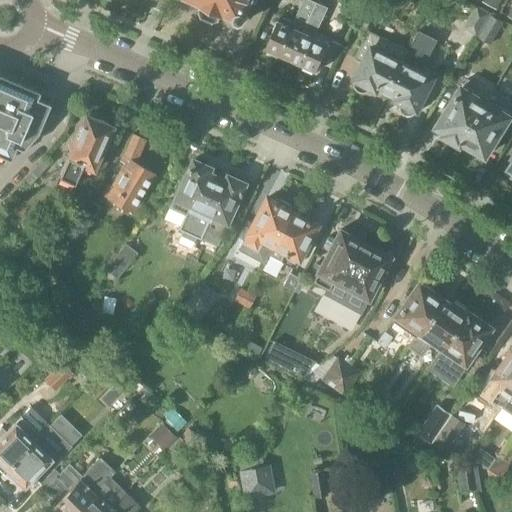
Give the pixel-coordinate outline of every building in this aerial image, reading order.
[(192,0),(202,4),(199,12),(202,20),(213,25),(220,21),(223,13),(236,19),(236,20),(236,22),(237,23),(238,24),(240,24),(241,24),(243,24),(244,22),(245,20),(244,18),(243,17),(250,0),(192,0)] [(291,59),(317,3),(310,0),(303,0),(294,23),(281,17),(279,21),(277,21),(265,48),(291,59)] [(499,0),(482,0),(482,1),(496,9),(500,0),(499,0)] [(317,3),(291,59),(318,72),(330,45),(329,44),(331,39),(317,33),(328,8),(317,3)] [(478,36),(490,14),(491,13),(477,5),(464,28),(477,36),(478,36)] [(491,45),(503,22),(490,14),(478,36),(477,36),(477,37),(491,45)] [(387,96),(408,51),(369,31),(355,58),(364,63),(355,81),(354,84),(355,86),(356,90),(359,92),(362,93),(364,94),(367,93),(370,90),(371,89),(387,96)] [(435,78),(422,71),(437,41),(418,32),(408,51),(387,96),(400,103),(400,105),(400,107),(400,110),(403,113),(406,115),(410,116),(412,116),(415,114),(417,111),(418,111),(435,78)] [(0,155),(10,160),(16,147),(22,149),(38,132),(49,104),(36,98),(39,91),(0,74),(0,155)] [(464,84),(438,127),(447,133),(445,136),(459,144),(461,140),(485,102),(470,93),(473,89),(464,84)] [(461,140),(459,144),(460,145),(464,139),(473,144),(471,147),(486,156),(509,117),(511,119),(511,117),(511,100),(500,94),(493,90),(485,103),(485,102),(461,140)] [(92,168),(111,127),(85,115),(59,176),(74,183),(82,164),(92,168)] [(132,213),(143,193),(155,173),(136,161),(146,139),(133,133),(123,155),(127,157),(110,185),(107,183),(101,194),(132,213)] [(45,157),(23,180),(29,186),(51,162),(45,157)] [(174,198),(172,204),(186,211),(178,229),(182,231),(180,235),(187,238),(215,176),(208,173),(210,167),(192,159),(177,193),(174,198)] [(215,176),(187,238),(193,241),(195,237),(200,239),(200,237),(216,245),(227,220),(226,220),(238,193),(243,182),(226,175),(223,180),(215,176)] [(267,255),(292,207),(275,198),(273,202),(265,198),(239,247),(247,252),(246,254),(262,263),(267,255)] [(100,208),(92,201),(84,211),(92,218),(100,208)] [(267,255),(281,263),(292,268),(315,224),(307,220),(309,216),(292,207),(267,255)] [(339,230),(313,279),(327,287),(325,291),(335,297),(360,310),(366,298),(388,257),(364,243),(339,230)] [(112,282),(115,278),(117,279),(137,253),(125,243),(105,269),(105,270),(101,274),(112,282)] [(300,278),(289,273),(283,286),(294,291),(300,278)] [(418,282),(391,320),(415,336),(441,298),(418,282)] [(196,319),(213,298),(199,287),(182,308),(196,319)] [(234,300),(241,304),(246,293),(239,290),(234,300)] [(253,297),(246,293),(241,304),(247,308),(253,297)] [(415,336),(406,349),(418,357),(428,343),(439,350),(466,311),(452,302),(450,305),(441,298),(415,336)] [(26,318),(16,309),(13,307),(6,315),(8,317),(0,324),(0,346),(2,348),(21,330),(18,326),(26,318)] [(439,350),(429,365),(451,380),(461,366),(488,327),(479,320),(479,315),(471,310),(467,312),(466,311),(439,350)] [(376,343),(384,348),(392,337),(384,331),(376,343)] [(273,340),(265,356),(302,374),(315,361),(305,356),(290,348),(273,340)] [(509,397),(511,391),(511,347),(488,382),(509,397)] [(237,366),(240,359),(229,352),(225,360),(237,366)] [(332,354),(312,372),(321,378),(320,380),(332,388),(349,364),(337,356),(336,357),(332,354)] [(72,372),(79,366),(67,358),(62,362),(61,361),(44,379),(55,391),(73,373),(72,372)] [(349,364),(332,388),(344,396),(361,372),(349,364)] [(511,415),(511,391),(509,397),(501,407),(511,415)] [(130,430),(144,414),(135,405),(119,420),(130,430)] [(437,406),(418,434),(431,443),(451,415),(437,406)] [(164,422),(177,433),(187,422),(174,410),(174,411),(169,407),(163,414),(168,418),(164,422)] [(39,433),(2,472),(10,479),(17,480),(24,486),(30,480),(34,484),(71,446),(70,445),(80,434),(60,414),(49,425),(48,424),(39,433)] [(451,415),(431,443),(446,451),(464,424),(451,415)] [(0,470),(2,472),(39,433),(20,416),(15,422),(14,422),(5,431),(1,427),(0,428),(0,470)] [(161,424),(152,434),(166,447),(175,438),(161,424)] [(509,462),(511,457),(511,433),(496,454),(497,454),(488,468),(509,462)] [(188,445),(180,437),(167,450),(176,458),(188,445)] [(387,459),(400,457),(398,445),(373,449),(375,462),(374,462),(378,488),(391,486),(387,459)] [(261,455),(237,460),(239,470),(238,470),(244,499),(275,493),(270,464),(263,465),(261,455)] [(73,511),(114,471),(100,457),(53,505),(57,509),(54,511),(73,511)] [(387,459),(391,486),(405,484),(401,458),(400,458),(400,457),(387,459)] [(497,479),(511,475),(511,472),(509,462),(488,468),(487,469),(485,469),(489,483),(490,485),(498,483),(497,479)] [(475,492),(471,465),(463,463),(455,465),(459,491),(472,489),(473,492),(475,492)] [(489,483),(485,469),(471,465),(475,492),(488,489),(487,484),(489,483)] [(110,477),(115,472),(114,471),(73,511),(104,511),(125,491),(110,477)] [(326,495),(323,471),(309,473),(312,497),(326,495)] [(134,511),(140,506),(125,492),(125,491),(104,511),(134,511)]
